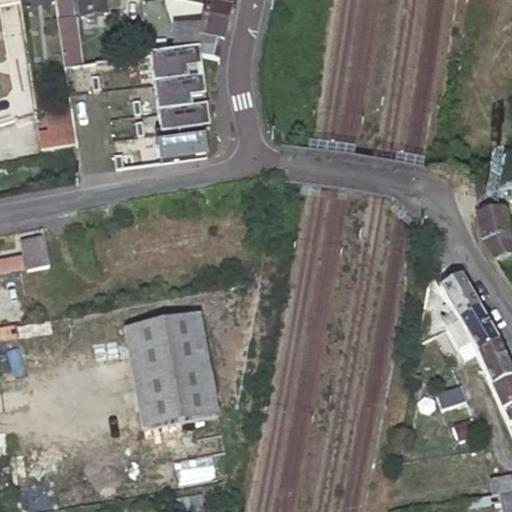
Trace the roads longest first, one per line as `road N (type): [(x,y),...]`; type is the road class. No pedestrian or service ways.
road 1 (residential): [(0,213),(259,167)]
road 2 (unclassified): [(416,185),(465,249),(511,334)]
road 3 (residential): [(251,0),(237,64),(240,115),(259,167)]
